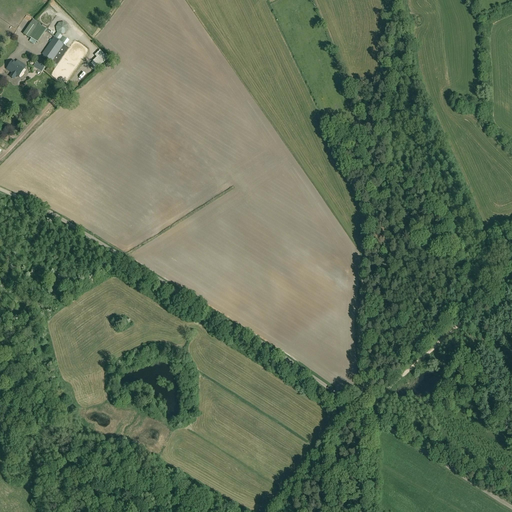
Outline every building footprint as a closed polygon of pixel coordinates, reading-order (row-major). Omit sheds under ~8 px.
[(34,31),(42,36),(46,30),(38,25),(39,24),(33,20),(30,23),(23,34),(29,38),(34,31)] [(56,27),(57,32),(61,35),(65,34),(68,30),(67,25),(63,22),(58,23),(56,27)] [(48,64),(54,68),(68,49),(53,38),(42,55),(50,61),(48,64)] [(92,55),(94,57),(90,61),(96,67),(105,58),(98,50),(92,55)] [(24,69),(12,61),(6,69),(18,77),(24,69)] [(45,71),(47,66),(38,62),(36,67),(45,71)]
